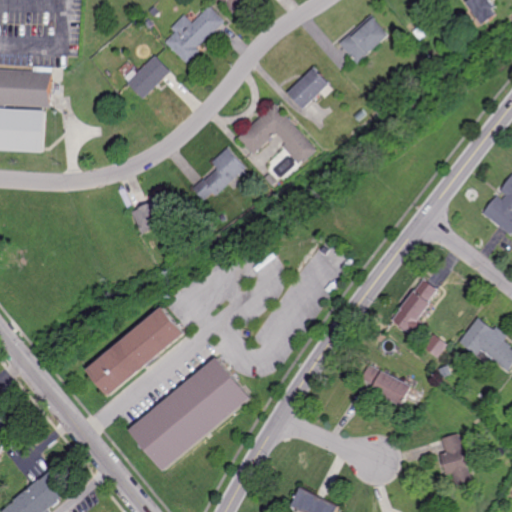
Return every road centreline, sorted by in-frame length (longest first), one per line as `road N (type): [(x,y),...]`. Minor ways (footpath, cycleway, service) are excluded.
road 1 (residential): [(511,108),(344,327),(227,511)]
road 2 (residential): [(0,181),(76,183),(154,157),(192,128),(276,33),(325,0)]
road 3 (residential): [(0,333),(148,511)]
